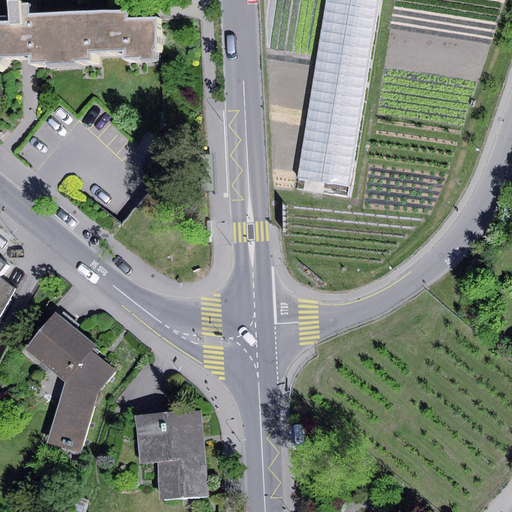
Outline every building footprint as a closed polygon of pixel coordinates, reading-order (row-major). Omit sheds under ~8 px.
[(328,0),(302,177),(354,185),(381,0),(328,0)] [(0,75),(8,81),(21,66),(49,64),(50,71),(109,66),(108,57),(148,55),(148,64),(161,63),(162,66),(171,66),(171,58),(172,57),(170,22),(161,23),(160,10),(150,11),(150,8),(135,9),(136,16),(46,23),(45,11),(35,12),(32,12),(33,31),(20,31),(0,15),(0,75)] [(151,235),(172,200),(151,187),(130,222),(151,235)] [(0,314),(16,289),(0,279),(0,314)] [(94,345),(54,314),(25,351),(65,383),(47,444),(81,454),(99,392),(116,371),(101,360),(90,351),(94,345)] [(200,411),(136,418),(141,463),(156,461),(160,502),(209,497),(200,411)] [(302,425),(294,426),(295,449),(303,449),(302,425)]
